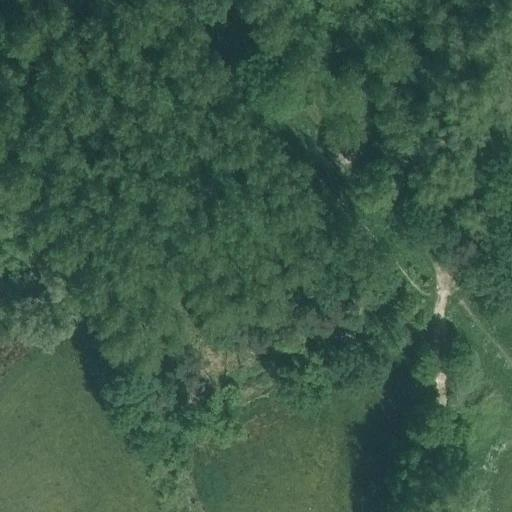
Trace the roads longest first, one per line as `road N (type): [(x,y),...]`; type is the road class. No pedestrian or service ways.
road 1 (track): [(224,0),(287,68),(443,275)]
road 2 (track): [(443,275),(453,83),(474,0)]
road 3 (track): [(443,275),(440,403),(426,511)]
